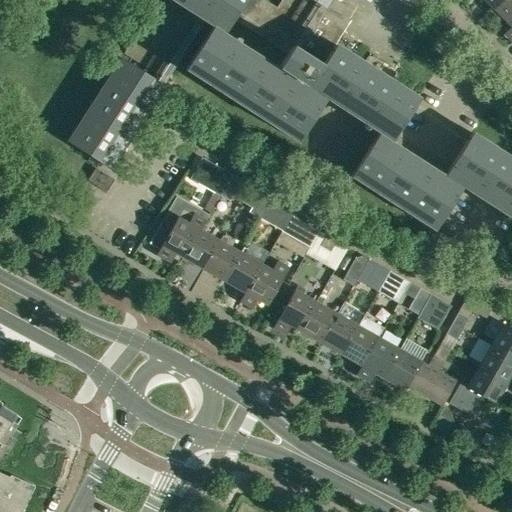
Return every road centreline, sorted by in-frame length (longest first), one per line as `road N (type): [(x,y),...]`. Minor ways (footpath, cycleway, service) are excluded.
road 1 (residential): [(511,285),(434,279),(342,231),(331,211),(176,124),(117,216),(77,191)]
road 2 (tertiary): [(431,511),(294,439),(220,385)]
road 3 (tertiary): [(196,435),(266,450),(388,511)]
road 4 (tertiary): [(160,353),(0,276)]
road 5 (tertiary): [(0,315),(131,402)]
road 6 (tertiary): [(131,402),(76,511)]
